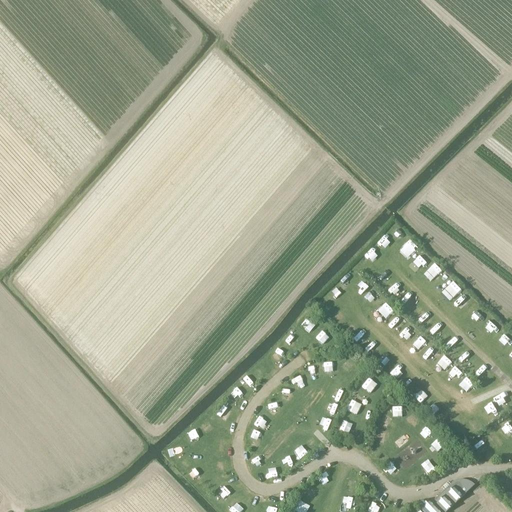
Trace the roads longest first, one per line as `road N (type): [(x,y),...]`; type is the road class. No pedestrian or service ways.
road 1 (track): [(505,379),(474,398),(446,393),(418,375),(364,315)]
road 2 (track): [(498,372),(397,275)]
